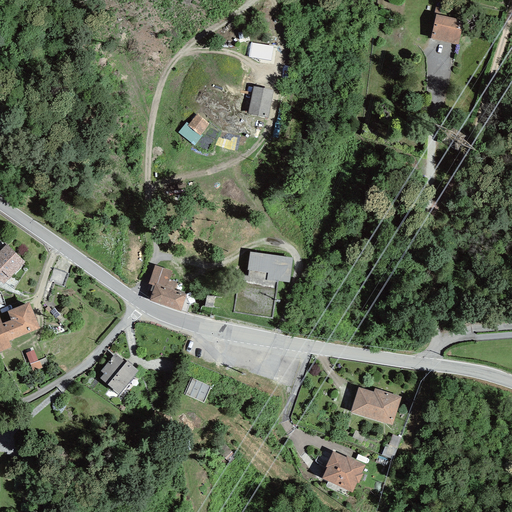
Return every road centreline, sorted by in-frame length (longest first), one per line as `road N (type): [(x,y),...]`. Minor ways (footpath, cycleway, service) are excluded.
road 1 (unclassified): [(511,389),(205,325),(134,301)]
road 2 (unclassified): [(0,399),(65,378),(95,354),(134,301)]
road 3 (unclassified): [(134,301),(0,206)]
